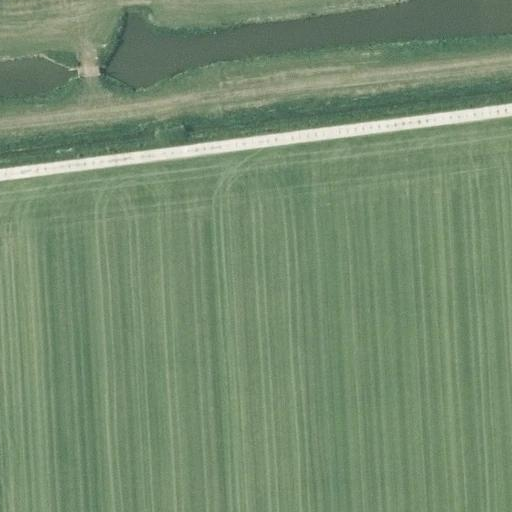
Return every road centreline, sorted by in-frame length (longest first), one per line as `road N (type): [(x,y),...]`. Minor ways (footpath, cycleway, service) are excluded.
road 1 (track): [(0,179),(511,114)]
road 2 (track): [(0,129),(511,65)]
